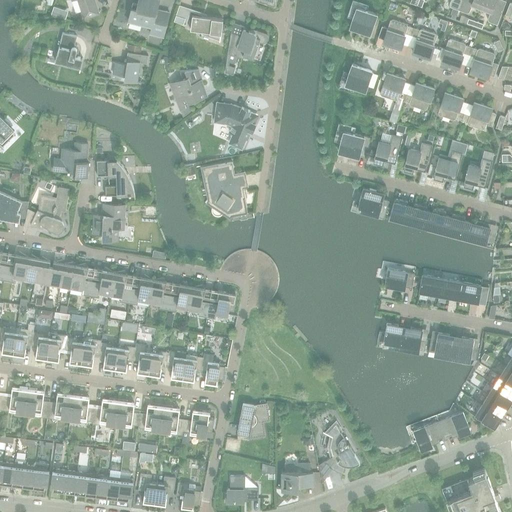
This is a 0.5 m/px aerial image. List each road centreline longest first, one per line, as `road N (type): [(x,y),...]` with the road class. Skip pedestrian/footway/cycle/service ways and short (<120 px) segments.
road 1 (residential): [(226,399),(243,283),(72,245)]
road 2 (residential): [(226,399),(0,366)]
road 3 (residential): [(337,498),(509,435)]
road 4 (residential): [(511,100),(340,42)]
road 5 (residential): [(511,213),(339,168)]
road 6 (residential): [(511,328),(387,305)]
